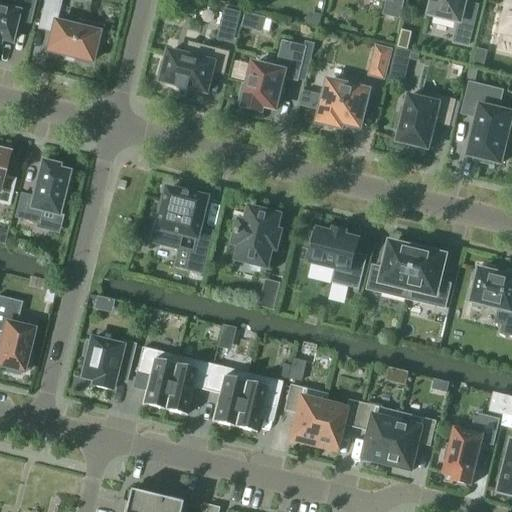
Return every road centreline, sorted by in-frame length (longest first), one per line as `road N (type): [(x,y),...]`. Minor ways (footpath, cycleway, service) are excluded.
road 1 (residential): [(511,225),(113,127)]
road 2 (residential): [(38,425),(113,127)]
road 3 (residential): [(101,440),(370,505)]
road 4 (residential): [(113,127),(145,0)]
road 5 (residential): [(370,505),(423,492),(495,511)]
